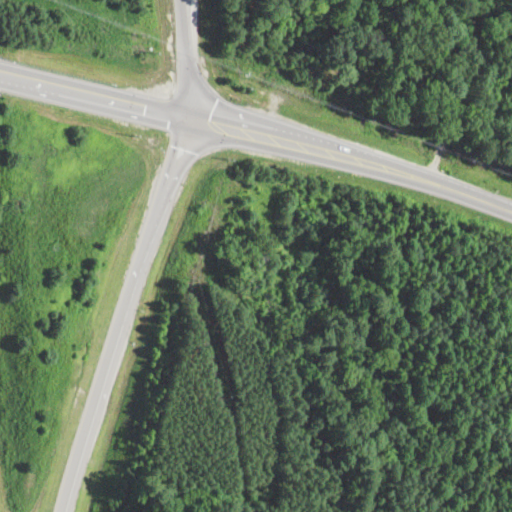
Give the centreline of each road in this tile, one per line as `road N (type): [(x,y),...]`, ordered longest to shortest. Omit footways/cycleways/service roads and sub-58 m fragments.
road 1 (primary): [(190,118),(428,178),(511,209)]
road 2 (motorway): [(67,511),(162,206)]
road 3 (primary): [(0,76),(190,118)]
